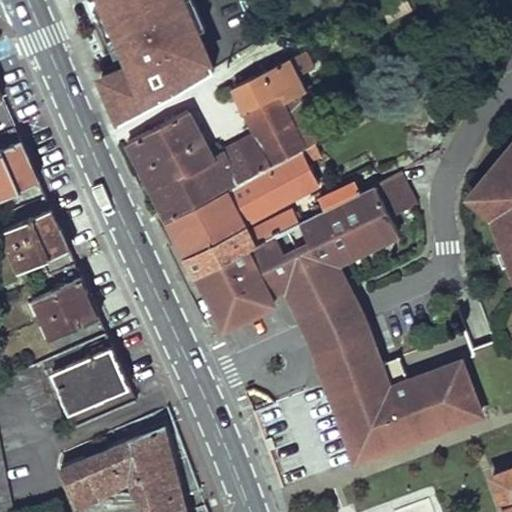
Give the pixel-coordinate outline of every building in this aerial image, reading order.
[(104,0),(132,63),(102,76),(120,120),(176,92),(194,81),(158,0),(104,0)] [(158,0),(194,81),(216,68),(186,0),(158,0)] [(388,0),(381,4),(389,20),(415,6),(411,0),(388,0)] [(483,42),(477,32),(467,37),(473,48),(483,42)] [(234,85),(246,110),(279,93),(283,102),(307,90),(308,89),(291,57),(267,70),(267,69),(234,85)] [(320,118),(307,90),(283,102),(279,93),(246,110),(257,132),(240,141),(255,173),(302,149),(306,147),(297,131),(307,126),(320,118)] [(0,132),(15,125),(1,94),(0,91),(0,132)] [(202,136),(188,110),(128,141),(134,153),(142,167),(202,136)] [(0,196),(9,193),(15,207),(46,193),(29,156),(15,125),(0,132),(0,196)] [(315,143),(307,126),(297,131),(306,147),(315,143)] [(157,196),(168,219),(237,183),(228,161),(218,166),(212,155),(202,136),(142,167),(157,196)] [(228,161),(237,183),(255,173),(240,141),(222,150),(228,161)] [(306,147),(302,149),(310,164),(323,158),(315,143),(306,147)] [(511,263),(511,143),(476,188),(495,204),(489,211),(494,215),(506,248),(511,262),(511,263)] [(188,256),(196,273),(300,222),(294,207),(274,217),(275,218),(249,231),(246,226),(293,200),(292,197),(320,182),(310,164),(302,149),(255,173),(237,183),(168,219),(188,256)] [(228,161),(222,150),(212,155),(218,166),(228,161)] [(397,174),(363,191),(326,209),(300,222),(196,273),(218,319),(270,294),(267,287),(282,280),(285,287),(298,312),(348,287),(336,262),(399,231),(399,230),(391,214),(386,203),(407,193),(397,174)] [(320,197),(326,209),(363,191),(357,179),(320,197)] [(489,211),(495,204),(476,188),(470,195),(489,211)] [(2,229),(20,270),(39,262),(45,275),(76,262),(62,230),(46,193),(15,207),(21,221),(2,229)] [(412,204),(407,193),(386,203),(391,214),(412,204)] [(504,265),(511,262),(506,248),(499,250),(504,265)] [(51,289),(34,297),(52,339),(72,329),(78,343),(106,330),(92,298),(76,262),(45,275),(51,289)] [(282,280),(267,287),(270,294),(285,287),(282,280)] [(369,331),(348,287),(298,312),(316,351),(325,348),(369,331)] [(274,303),(270,294),(218,319),(223,328),(274,303)] [(109,336),(106,330),(78,343),(80,349),(109,336)] [(478,404),(462,359),(408,379),(402,362),(389,367),(387,360),(381,362),(369,331),(325,348),(362,447),(478,404)] [(54,371),(78,426),(137,399),(125,372),(113,344),(54,371)] [(389,367),(402,362),(400,356),(387,360),(389,367)] [(165,425),(61,468),(77,506),(131,477),(144,511),(187,511),(184,496),(165,425)] [(0,511),(12,511),(0,447),(0,511)] [(511,511),(511,468),(493,475),(504,505),(503,505),(505,511),(511,511)] [(401,511),(434,511),(429,497),(400,508),(401,511)]
